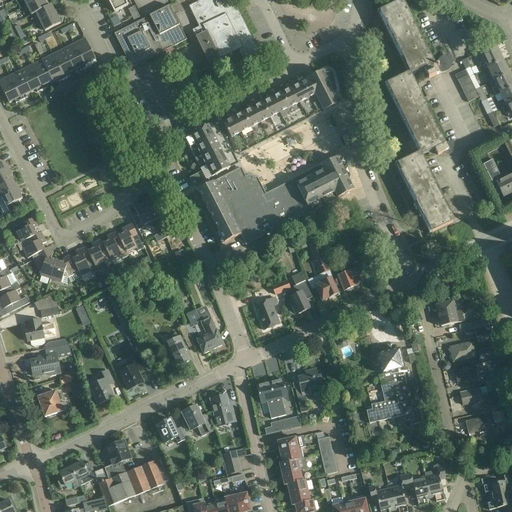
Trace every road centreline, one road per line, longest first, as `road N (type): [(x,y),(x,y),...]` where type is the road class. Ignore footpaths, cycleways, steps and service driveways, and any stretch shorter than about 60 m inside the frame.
road 1 (residential): [(411,281),(357,155),(351,40)]
road 2 (residential): [(164,175),(121,195),(112,213),(64,234),(0,119)]
road 3 (residential): [(31,464),(240,364)]
road 4 (unclassified): [(240,364),(210,265),(164,175)]
road 5 (residential): [(240,364),(411,281)]
road 6 (residential): [(483,245),(447,166),(463,146),(434,83)]
road 7 (residential): [(452,446),(411,281)]
road 8 (unclassified): [(253,442),(339,422),(349,469)]
road 9 (unclassified): [(120,87),(184,55),(212,108)]
